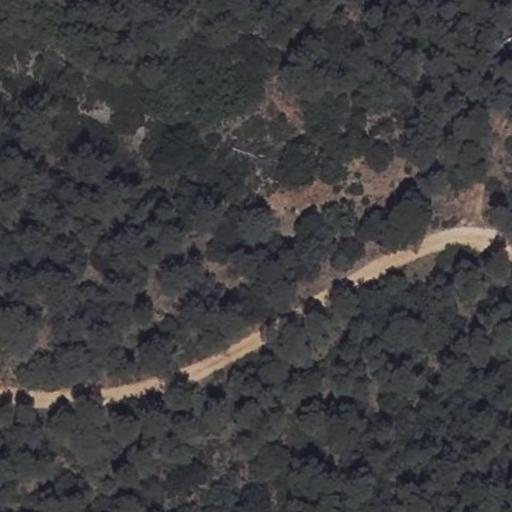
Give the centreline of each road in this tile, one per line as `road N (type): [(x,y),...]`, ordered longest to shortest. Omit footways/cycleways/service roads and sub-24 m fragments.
road 1 (track): [(0,397),(150,394),(436,247),(511,247)]
road 2 (track): [(511,105),(455,246)]
